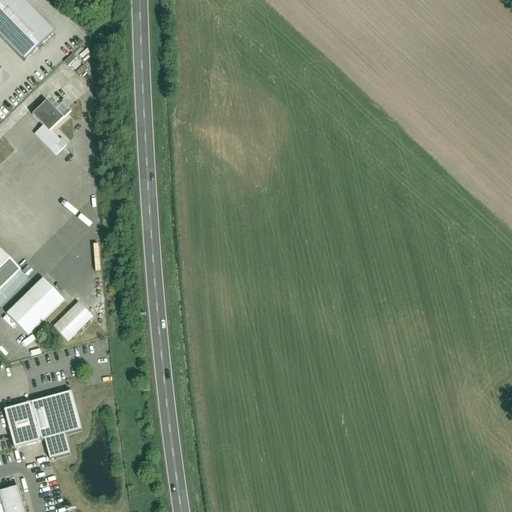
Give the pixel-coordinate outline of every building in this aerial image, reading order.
[(53,32),(21,0),(2,0),(0,2),(0,34),(25,60),(53,32)] [(75,52),(65,62),(76,74),(86,63),(75,52)] [(47,101),(32,116),(49,133),(71,112),(63,104),(56,110),(47,101)] [(0,252),(0,290),(19,272),(0,252)] [(43,280),(9,313),(30,334),(64,302),(43,280)] [(79,304),(53,328),(68,344),(94,319),(79,304)] [(45,442),(50,460),(69,455),(64,437),(82,431),(72,393),(5,412),(16,450),(45,442)] [(0,511),(24,511),(18,489),(0,493),(0,511)]
